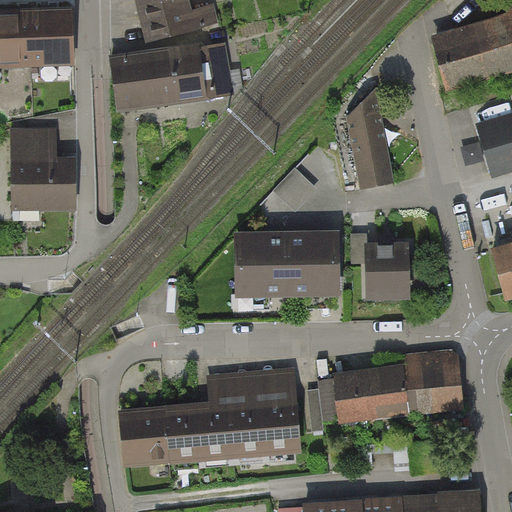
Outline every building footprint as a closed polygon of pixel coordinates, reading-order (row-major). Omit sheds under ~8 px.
[(216,27),(208,0),(136,0),(148,45),(216,27)] [(33,62),(74,61),(72,12),(31,13),(33,62)] [(0,63),(33,62),(31,13),(0,14),(0,63)] [(511,16),(434,38),(449,91),(511,73),(511,16)] [(169,55),(177,107),(234,98),(226,46),(169,55)] [(112,64),(121,115),(177,107),(169,55),(112,64)] [(376,92),(348,120),(362,194),(395,188),(376,92)] [(511,110),(477,120),(493,178),(511,172),(511,110)] [(13,130),(14,209),(78,208),(78,162),(57,162),(57,130),(13,130)] [(298,210),(317,188),(297,171),(278,193),(298,210)] [(236,230),(236,298),(346,298),(346,229),(236,230)] [(367,243),(366,299),(415,300),(416,244),(367,243)] [(511,244),(495,249),(510,300),(511,299),(511,244)] [(394,372),(323,381),(328,419),(463,403),(457,354),(393,361),(394,372)] [(125,408),(129,466),(304,453),(298,372),(206,378),(208,402),(125,408)] [(421,499),(421,511),(481,511),(480,496),(421,499)] [(421,511),(421,499),(363,503),(363,511),(421,511)] [(363,511),(363,503),(306,506),(306,511),(363,511)]
